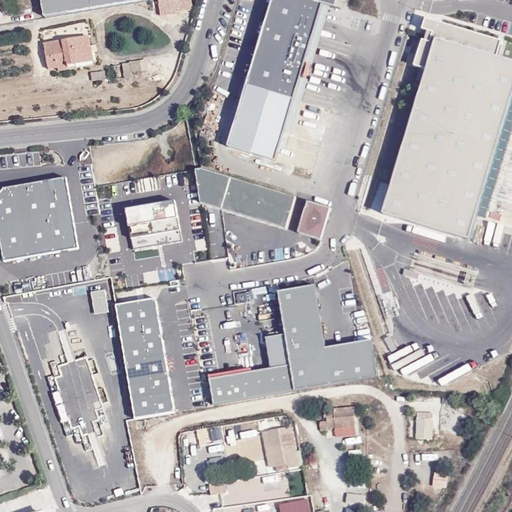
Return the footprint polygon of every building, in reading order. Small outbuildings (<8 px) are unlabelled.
[(41,0),(44,17),(152,0),(41,0)] [(191,0),(158,0),(161,17),(176,14),(176,13),(193,10),(191,0)] [(330,8),(340,11),(340,10),(333,6),(335,0),(271,0),(244,86),(292,101),(299,79),(304,64),(323,6),(330,8)] [(326,21),(330,8),(323,6),(304,64),(311,67),(326,21)] [(384,215),(470,240),(511,102),(511,57),(502,55),(507,37),(432,16),(428,26),(438,29),(435,40),(427,37),(419,63),(428,65),(384,215)] [(90,46),(88,35),(43,44),(49,70),(59,68),(59,72),(68,70),(68,66),(94,62),(92,53),(90,46)] [(144,78),(143,70),(142,61),(130,62),(132,78),(132,80),(144,78)] [(132,78),(130,62),(123,63),(123,64),(124,77),(125,80),(132,78)] [(124,77),(123,64),(113,65),(115,79),(124,77)] [(106,81),(105,72),(91,73),(92,82),(106,81)] [(308,82),(299,79),(292,101),(301,104),(302,101),(308,82)] [(202,168),(194,169),(200,205),(287,230),(296,196),(202,168)] [(84,170),(86,186),(93,185),(90,169),(84,170)] [(79,249),(65,177),(3,187),(0,190),(0,249),(2,262),(79,249)] [(183,242),(176,200),(125,209),(131,250),(183,242)] [(321,239),(330,208),(305,200),(296,232),(321,239)] [(292,365),(296,392),(379,378),(373,340),(326,348),(316,287),(280,293),(292,365)] [(109,313),(105,290),(90,293),(94,315),(109,313)] [(157,301),(118,307),(136,419),(175,413),(157,301)] [(215,405),(296,392),(292,365),(211,379),(215,405)] [(330,413),(320,414),(322,430),(332,430),(331,427),(359,426),(358,408),(330,410),(330,413)] [(414,411),(415,438),(433,438),(432,411),(414,411)] [(212,428),(214,443),(223,441),(221,427),(212,428)] [(284,455),(283,445),(266,447),(265,445),(268,468),(288,465),(289,476),(299,475),(296,454),(284,455)] [(346,503),(365,502),(365,493),(346,494),(346,503)] [(0,511),(10,511),(7,502),(0,504),(0,511)]
